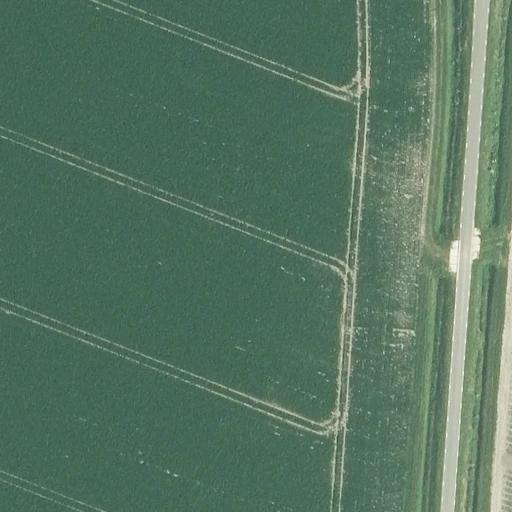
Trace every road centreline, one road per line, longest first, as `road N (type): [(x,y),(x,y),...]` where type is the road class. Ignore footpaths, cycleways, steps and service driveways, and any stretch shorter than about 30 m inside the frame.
road 1 (unclassified): [(448,511),(482,0)]
road 2 (track): [(437,0),(433,250),(465,265)]
